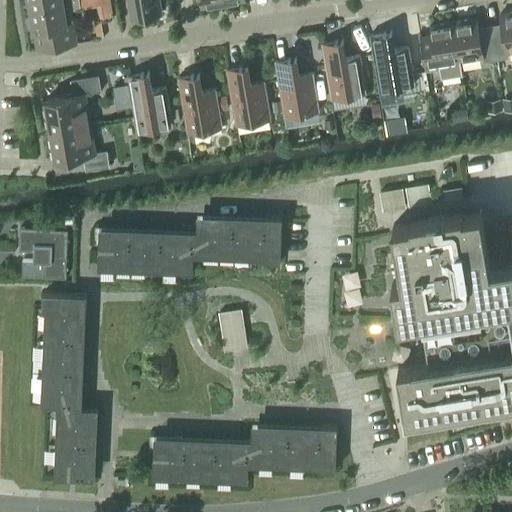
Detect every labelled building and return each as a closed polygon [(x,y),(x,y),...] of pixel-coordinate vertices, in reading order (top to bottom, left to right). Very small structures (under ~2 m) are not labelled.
[(79,0),(62,0),(29,6),(33,27),(68,22),(74,21),(71,8),(81,7),(79,0)] [(79,0),(81,7),(87,6),(97,4),(99,19),(100,19),(113,17),(113,16),(110,0),(79,0)] [(128,0),(132,17),(162,11),(160,0),(128,0)] [(490,24),(496,58),(509,56),(508,52),(511,51),(511,9),(500,12),(502,22),(490,24)] [(476,16),(454,20),(460,60),(461,60),(482,57),(482,61),(496,58),(490,24),(478,26),(476,16)] [(432,34),(420,36),(426,70),(430,70),(429,69),(439,68),(441,77),(463,74),(461,60),(460,60),(454,20),(431,24),(432,34)] [(68,22),(33,27),(37,48),(77,41),(74,24),(74,21),(68,22)] [(370,34),(380,89),(414,83),(408,46),(395,48),(392,30),(370,34)] [(322,42),(331,97),(366,91),(360,54),(346,56),(343,39),(322,42)] [(275,60),(284,115),(319,109),(313,72),(300,74),(297,56),(275,60)] [(236,123),(237,123),(271,117),(264,80),(251,82),(248,65),(227,68),(236,123)] [(128,74),(137,129),(172,124),(166,86),(153,88),(150,71),(128,74)] [(178,76),(187,131),(222,125),(216,88),(203,90),(200,73),(178,76)] [(51,129),(90,121),(85,92),(101,90),(98,74),(70,79),(73,94),(45,99),(51,129)] [(505,108),(511,106),(511,97),(503,99),(505,108)] [(490,110),(505,108),(503,99),(488,101),(490,110)] [(95,151),(90,121),(51,129),(56,158),(83,153),(86,169),(110,164),(107,148),(95,151)] [(412,361),(398,364),(407,414),(511,397),(511,225),(485,230),(482,209),(463,212),(463,210),(411,218),(411,220),(393,223),(402,280),(392,282),(399,321),(423,317),(430,360),(413,363),(412,361)] [(264,257),(281,258),(282,215),(266,214),(265,220),(203,218),(202,234),(100,230),(98,264),(193,268),(194,252),(264,255),(264,257)] [(20,226),(19,248),(34,249),(33,259),(22,258),(22,274),(66,276),(66,228),(44,227),(20,226)] [(86,309),(87,293),(43,291),(42,308),(45,308),(41,402),(57,402),(54,474),(89,475),(92,412),(76,411),(80,309),(86,309)] [(154,457),(154,473),(248,476),(248,471),(248,461),(319,464),(319,466),(335,467),(337,435),(337,424),(320,423),(320,429),(305,428),(259,426),(258,426),(258,439),(258,442),(155,438),(154,452),(154,457)]
